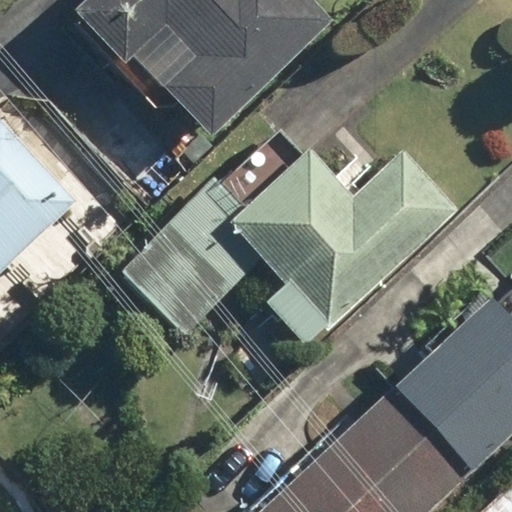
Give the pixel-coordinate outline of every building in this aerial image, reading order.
[(89,0),(72,16),(165,116),(177,105),(208,138),(336,18),(319,0),(89,0)] [(0,280),(74,213),(0,132),(0,280)] [(462,210),(405,149),(355,195),(313,149),(229,226),(285,286),(264,306),(307,352),(462,210)] [(511,437),(511,306),(503,297),(399,392),(473,473),(511,437)] [(429,511),(451,493),(369,403),(247,511),(429,511)] [(511,511),(511,484),(481,511),(511,511)]
